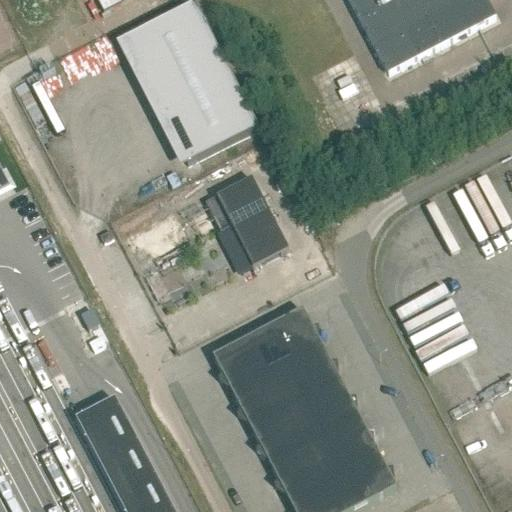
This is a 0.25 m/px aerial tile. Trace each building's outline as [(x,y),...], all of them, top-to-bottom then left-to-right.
[(96,0),(104,15),(133,0),(96,0)] [(347,0),(389,80),(480,32),(496,23),(484,0),(347,0)] [(284,17),(292,31),(312,19),(304,6),(284,17)] [(124,45),(188,170),(259,133),(195,9),(124,45)] [(0,196),(10,191),(0,171),(0,196)] [(241,276),(252,270),(254,273),(290,255),(253,183),(206,207),(241,276)] [(100,241),(104,248),(113,243),(109,236),(100,241)] [(268,379),(322,350),(320,346),(320,345),(319,332),(313,333),(303,314),(249,343),(268,379)] [(100,330),(93,315),(82,320),(90,335),(100,330)] [(95,356),(106,350),(101,341),(90,347),(95,356)] [(232,398),(268,379),(249,343),(213,362),(223,380),(219,385),(230,393),(232,398)] [(287,414),(341,385),(339,381),(338,368),(332,368),(322,350),(268,379),(287,414)] [(251,433),(287,414),(268,379),(232,398),(242,416),(238,420),(248,429),(249,429),(251,433)] [(306,450),(360,421),(358,416),(357,403),(351,404),(341,385),(287,414),(306,450)] [(172,511),(116,404),(76,424),(122,511),(172,511)] [(270,469),(306,450),(287,414),(251,433),(261,451),(257,456),(267,464),(270,469)] [(325,485),(379,456),(376,452),(377,452),(375,438),(370,439),(360,421),(306,450),(325,485)] [(289,504),(325,485),(306,450),(270,469),(279,487),(276,491),(286,500),(289,504)] [(325,485),(338,511),(362,511),(398,493),(395,487),(394,474),(388,474),(379,456),(325,485)] [(338,511),(325,485),(289,504),(292,511),(338,511)]
